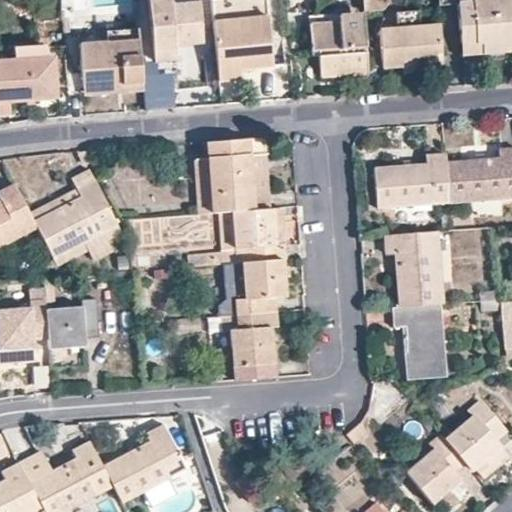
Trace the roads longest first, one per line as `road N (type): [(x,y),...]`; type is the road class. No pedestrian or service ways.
road 1 (residential): [(338,111),(354,358),(337,386),(0,417)]
road 2 (residential): [(0,144),(338,111)]
road 3 (residential): [(338,111),(511,101)]
